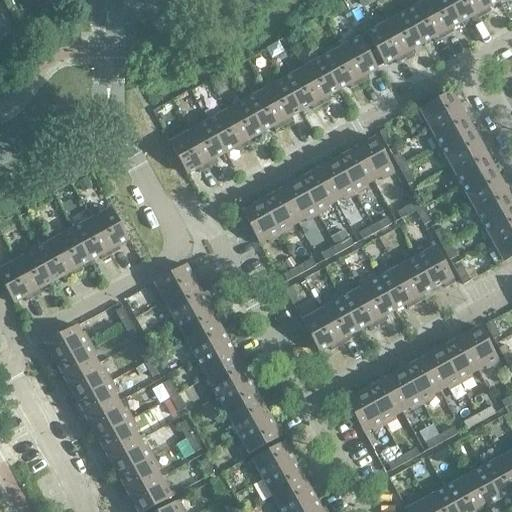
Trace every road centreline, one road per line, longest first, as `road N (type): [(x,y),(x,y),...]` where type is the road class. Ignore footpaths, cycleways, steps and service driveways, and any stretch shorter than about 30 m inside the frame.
road 1 (residential): [(170,227),(178,242),(171,259),(19,344),(11,374),(87,511)]
road 2 (residential): [(201,210),(470,61)]
road 3 (residential): [(307,403),(511,292)]
road 4 (residential): [(307,403),(201,210)]
road 5 (residential): [(99,115),(116,129),(170,227)]
road 6 (residential): [(368,511),(307,403)]
road 7 (residential): [(99,115),(117,85),(116,15),(107,2)]
